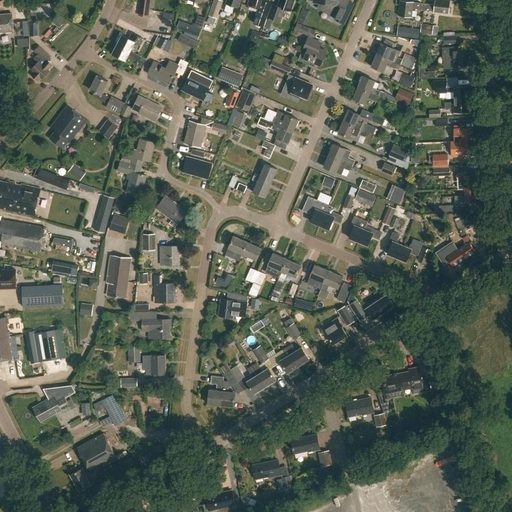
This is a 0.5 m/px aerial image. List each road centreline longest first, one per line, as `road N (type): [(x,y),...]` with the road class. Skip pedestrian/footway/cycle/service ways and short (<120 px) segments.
road 1 (unclassified): [(209,447),(431,302)]
road 2 (residential): [(275,226),(371,0)]
road 3 (residential): [(218,212),(163,173),(174,101),(83,53)]
road 4 (residential): [(209,447),(186,401),(218,212)]
road 5 (residential): [(511,228),(501,201),(488,0)]
road 6 (residential): [(431,302),(422,288),(275,226)]
road 7 (residential): [(0,150),(83,53)]
